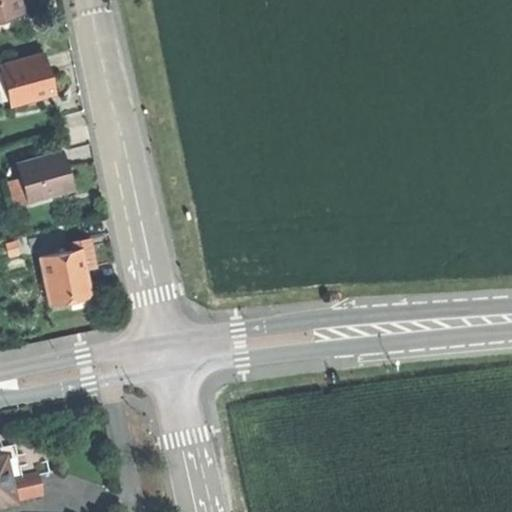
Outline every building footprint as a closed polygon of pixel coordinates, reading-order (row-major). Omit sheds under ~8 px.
[(0,0),(0,18),(22,12),(18,0),(0,0)] [(6,63),(16,102),(55,92),(50,72),(44,53),(6,63)] [(61,150),(17,163),(28,199),(71,187),(66,169),(61,150)] [(39,256),(47,296),(88,288),(85,269),(80,248),(39,256)] [(0,447),(0,460),(2,460),(6,480),(20,477),(13,445),(0,447)] [(0,505),(10,504),(10,501),(6,480),(2,460),(0,460),(0,505)] [(20,477),(6,480),(10,501),(41,495),(36,474),(20,477)]
